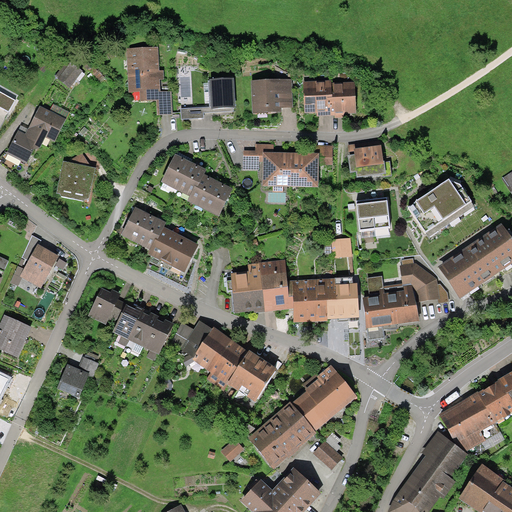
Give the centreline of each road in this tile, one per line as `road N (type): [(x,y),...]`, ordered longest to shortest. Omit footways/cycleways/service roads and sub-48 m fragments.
road 1 (residential): [(401,118),(339,137),(176,138),(139,170),(92,256)]
road 2 (residential): [(92,256),(378,383)]
road 3 (track): [(14,431),(160,502),(229,511)]
road 4 (residential): [(92,256),(0,461)]
road 5 (residential): [(378,383),(421,337),(511,294)]
road 6 (residential): [(378,383),(324,511)]
road 7 (track): [(511,52),(401,118)]
